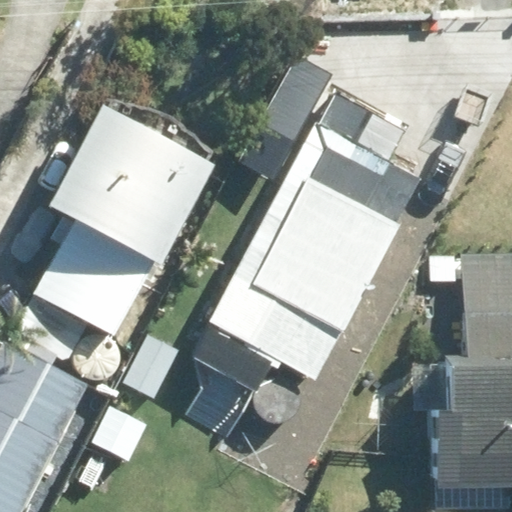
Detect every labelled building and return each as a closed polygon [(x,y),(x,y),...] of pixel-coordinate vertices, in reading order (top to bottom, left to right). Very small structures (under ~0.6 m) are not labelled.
[(60,241),(85,255),(59,303),(111,331),(147,263),(153,266),(207,165),(94,107),(42,205),(71,220),(60,241)] [(201,322),(229,337),(223,350),(238,360),(246,346),(305,380),(395,222),(391,220),(414,181),(314,123),(201,322)] [(501,495),(511,494),(511,252),(461,253),(461,358),(437,357),(436,412),(427,412),(427,489),(501,489),(501,495)] [(0,511),(13,511),(81,385),(0,342),(0,511)] [(246,459),(279,480),(295,455),(261,434),(246,459)]
